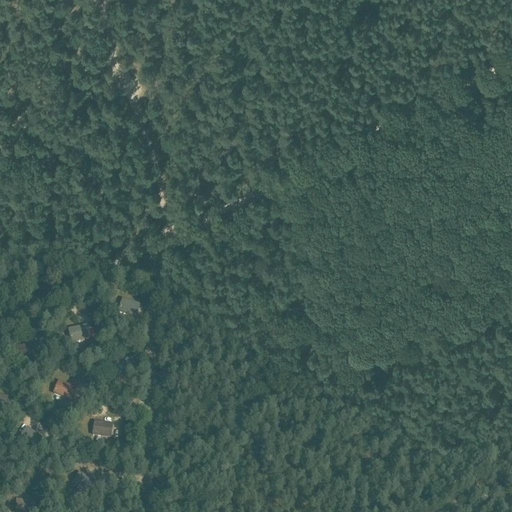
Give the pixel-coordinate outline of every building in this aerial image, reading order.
[(122,299),(117,312),(136,319),(140,305),(122,299)] [(89,340),(86,326),(68,330),(70,344),(89,340)] [(33,359),(31,345),(13,348),(15,362),(33,359)] [(105,369),(110,382),(127,375),(122,362),(105,369)] [(53,394),(70,402),(76,389),(58,381),(53,394)] [(0,410),(5,412),(8,398),(0,396),(0,410)] [(94,422),(92,436),(111,439),(113,425),(94,422)] [(27,428),(18,439),(34,451),(43,439),(27,428)] [(79,473),(72,485),(89,495),(95,482),(79,473)] [(33,511),(35,501),(16,500),(14,511),(33,511)]
